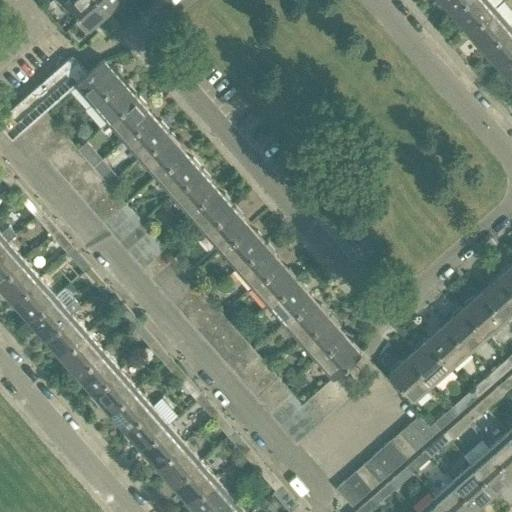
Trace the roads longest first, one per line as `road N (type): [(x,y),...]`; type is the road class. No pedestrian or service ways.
road 1 (residential): [(511,204),(411,295),(388,303),(366,293),(158,55),(154,33),(184,0)]
road 2 (residential): [(511,158),(374,0)]
road 3 (residential): [(129,511),(0,364)]
